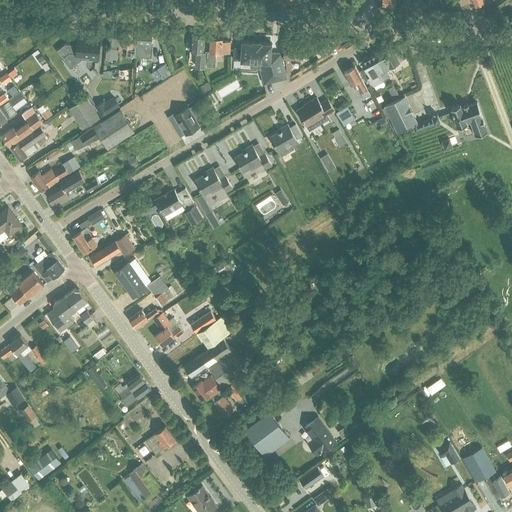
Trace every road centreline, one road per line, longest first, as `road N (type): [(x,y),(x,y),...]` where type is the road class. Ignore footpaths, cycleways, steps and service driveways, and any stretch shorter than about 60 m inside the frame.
road 1 (residential): [(50,230),(363,44),(369,24)]
road 2 (tertiary): [(0,0),(369,24)]
road 3 (tertiary): [(258,511),(78,268)]
road 4 (tertiary): [(369,24),(511,32)]
